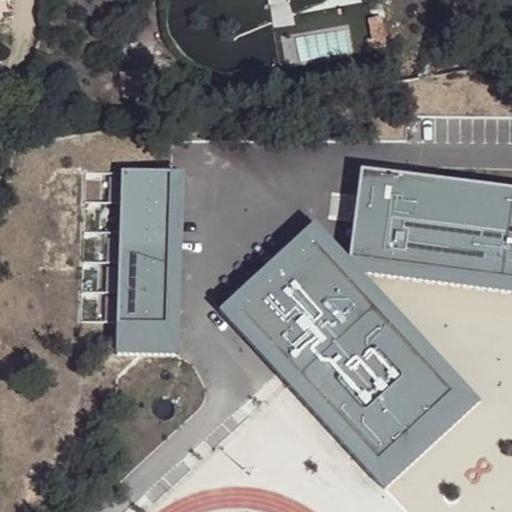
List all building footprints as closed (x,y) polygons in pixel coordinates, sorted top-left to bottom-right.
[(0,0),(0,17),(13,18),(12,0),(0,0)] [(126,64),(164,57),(155,14),(117,21),(126,64)] [(381,19),(370,21),(373,40),(384,38),(381,19)] [(370,50),(386,48),(384,38),(373,40),(368,41),(370,50)] [(157,68),(137,70),(140,97),(160,95),(157,68)] [(137,70),(120,72),(123,99),(140,97),(137,70)] [(511,279),(511,197),(359,178),(348,255),(511,279)] [(169,180),(82,179),(80,331),(117,331),(166,332),(169,180)] [(181,180),(169,180),(166,332),(117,331),(117,364),(179,365),(181,180)] [(315,230),(218,317),(383,499),(480,412),(363,283),(511,303),(511,279),(348,255),(347,266),(315,230)]
